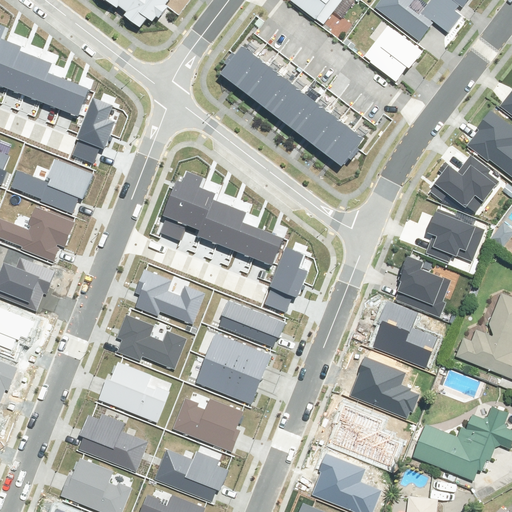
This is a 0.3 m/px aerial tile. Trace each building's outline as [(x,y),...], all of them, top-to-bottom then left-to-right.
[(139,0),(122,0),(121,2),(132,10),(139,0)] [(139,0),(132,10),(130,12),(145,23),(152,14),(157,18),(159,14),(162,16),(171,5),(168,2),(170,0),(139,0)] [(294,0),(325,23),(342,0),(294,0)] [(377,0),(376,3),(422,39),(435,22),(450,33),(465,13),(455,6),(447,0),(431,0),(421,13),(409,3),(411,0),(377,0)] [(390,17),(363,52),(400,80),(427,44),(390,17)] [(3,38),(0,46),(0,79),(3,81),(16,50),(18,44),(3,38)] [(225,70),(237,79),(257,53),(246,43),(239,52),(237,50),(227,62),(229,64),(225,70)] [(16,50),(3,81),(1,87),(20,95),(35,57),(16,50)] [(237,79),(249,88),(269,62),(257,53),(237,79)] [(50,63),(35,57),(20,95),(36,101),(46,74),(50,63)] [(249,88),(261,97),(281,71),(269,62),(249,88)] [(261,97),(273,107),(293,80),(281,71),(261,97)] [(67,82),(46,74),(36,101),(56,109),(67,82)] [(273,107),(285,116),(305,90),(293,80),(273,107)] [(67,82),(56,109),(76,116),(86,89),(67,82)] [(511,89),(501,104),(511,112),(511,89)] [(285,116),(297,125),(317,99),(305,90),(285,116)] [(79,137),(72,155),(92,163),(98,148),(103,150),(114,123),(106,119),(111,105),(93,98),(77,137),(79,137)] [(297,125),(309,134),(329,108),(317,99),(297,125)] [(480,127),(469,143),(511,174),(511,120),(492,107),(478,126),(480,127)] [(309,134),(320,144),(341,117),(329,108),(309,134)] [(320,144),(332,153),(353,126),(341,117),(320,144)] [(332,153),(344,162),(351,153),(355,156),(362,146),(359,144),(365,136),(353,126),(332,153)] [(0,183),(1,184),(13,155),(0,150),(0,183)] [(451,160),(436,180),(468,204),(478,191),(488,198),(505,175),(473,151),(461,167),(451,160)] [(18,169),(13,185),(41,195),(39,200),(71,212),(77,195),(83,198),(92,174),(57,160),(49,181),(18,169)] [(200,187),(203,179),(188,173),(184,185),(175,182),(163,215),(167,217),(161,232),(180,239),(186,225),(200,187)] [(200,187),(186,225),(200,230),(213,199),(215,193),(200,187)] [(213,199),(200,230),(198,236),(217,244),(232,206),(213,199)] [(247,212),(232,206),(217,244),(232,250),(243,223),(247,212)] [(0,218),(0,237),(22,246),(21,248),(52,260),(58,243),(65,246),(74,222),(34,207),(26,228),(0,218)] [(437,208),(430,226),(438,230),(429,250),(449,259),(455,247),(474,255),(485,228),(437,208)] [(493,238),(504,247),(511,237),(511,227),(506,222),(493,238)] [(263,231),(243,223),(232,250),(253,258),(263,231)] [(263,231),(253,258),(272,265),(283,239),(263,231)] [(272,287),(265,305),(285,313),(291,297),(296,299),(307,272),(298,269),(304,254),(286,247),(270,286),(272,287)] [(409,303),(439,314),(443,315),(448,300),(444,299),(452,276),(422,266),(425,259),(412,254),(397,299),(409,303)] [(6,263),(0,276),(0,297),(37,313),(53,272),(23,260),(20,269),(6,263)] [(154,312),(156,307),(189,321),(197,305),(201,294),(184,287),(179,297),(163,291),(167,281),(142,270),(134,289),(140,292),(135,304),(154,312)] [(511,295),(504,292),(488,332),(478,328),(474,340),(466,337),(458,355),(511,377),(511,295)] [(381,326),(373,346),(425,367),(436,338),(411,328),(417,313),(387,301),(377,325),(381,326)] [(226,302),(217,323),(270,345),(279,323),(226,302)] [(0,349),(14,355),(21,339),(30,343),(39,322),(0,306),(0,349)] [(140,355),(143,350),(176,365),(183,349),(188,338),(170,330),(166,341),(150,334),(154,324),(129,314),(121,333),(127,336),(122,347),(140,355)] [(216,334),(207,358),(260,380),(269,356),(216,334)] [(364,357),(348,397),(406,419),(409,412),(413,413),(420,395),(410,392),(412,388),(402,384),(406,373),(364,357)] [(207,358),(197,382),(250,403),(260,380),(207,358)] [(113,360),(99,398),(157,419),(167,392),(146,384),(150,374),(113,360)] [(0,400),(4,390),(8,391),(17,369),(0,362),(0,400)] [(185,402),(174,428),(231,451),(239,430),(236,429),(243,413),(210,399),(205,410),(185,402)] [(342,420),(332,443),(392,469),(402,445),(392,441),(394,436),(379,430),(383,421),(345,404),(339,419),(342,420)] [(511,428),(509,427),(507,423),(511,412),(494,405),(490,416),(485,418),(475,414),(474,417),(469,428),(464,426),(460,436),(445,430),(430,424),(428,424),(421,441),(415,456),(459,473),(477,480),(481,468),(486,469),(490,458),(492,459),(498,446),(503,444),(511,447),(511,428)] [(84,437),(80,447),(138,468),(147,443),(125,435),(129,424),(97,412),(94,420),(87,417),(80,436),(84,437)] [(165,455),(155,478),(211,500),(223,471),(213,467),(217,459),(196,450),(190,465),(165,455)] [(321,473),(312,495),(353,511),(373,511),(382,493),(360,483),(365,471),(326,455),(319,472),(321,473)] [(64,486),(61,496),(104,511),(119,511),(128,492),(106,484),(110,473),(77,461),(74,469),(67,466),(60,484),(64,486)] [(438,511),(440,499),(433,498),(416,495),(418,493),(419,489),(416,486),(412,485),(409,488),(408,492),(412,497),(409,511),(438,511)] [(145,492),(137,511),(202,511),(204,509),(169,495),(164,507),(154,504),(157,497),(145,492)] [(325,511),(303,503),(299,511),(325,511)]
